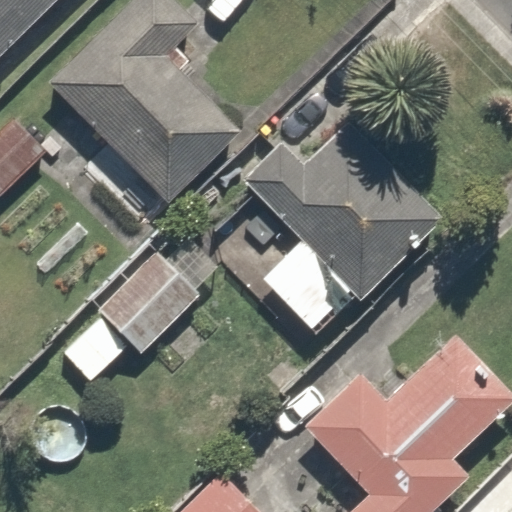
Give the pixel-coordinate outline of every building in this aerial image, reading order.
[(0,0),(0,42),(46,0),(0,0)] [(159,48),(197,12),(186,0),(115,0),(36,75),(152,197),(230,122),(159,48)] [(270,132),(229,177),(295,237),(257,279),(313,330),(431,199),(337,114),(298,157),(270,132)] [(0,193),(41,149),(4,115),(0,119),(0,193)] [(131,342),(165,377),(185,357),(168,340),(213,296),(159,242),(47,352),(84,389),(131,342)] [(318,449),(298,467),(338,511),(430,511),(470,476),(454,458),(511,404),(511,389),(451,323),(379,389),(362,370),(299,428),(318,449)] [(273,511),(220,459),(167,511),(273,511)]
